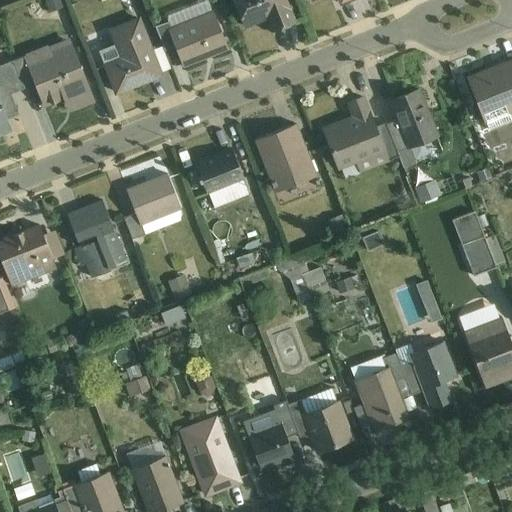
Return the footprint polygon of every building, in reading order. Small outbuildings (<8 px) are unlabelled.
[(176,70),(226,50),(205,0),(181,0),(152,12),(176,70)] [(271,30),(297,20),(288,0),(231,0),(241,23),(265,14),(271,30)] [(112,97),(163,76),(139,14),(105,27),(116,55),(98,62),(112,97)] [(47,119),(93,101),(68,35),(22,53),(47,119)] [(511,109),(511,57),(464,76),(481,122),(511,109)] [(407,146),(438,134),(418,85),(388,97),(407,146)] [(334,170),(383,151),(361,95),(312,114),(334,170)] [(0,133),(9,130),(0,107),(0,133)] [(274,190),(315,174),(294,121),(254,137),(274,190)] [(205,194),(244,180),(232,148),(193,162),(205,194)] [(139,223),(180,207),(166,173),(126,188),(139,223)] [(88,272),(126,258),(102,197),(65,211),(88,272)] [(474,210),(451,218),(471,275),(494,267),(474,210)] [(0,260),(9,285),(54,269),(38,224),(0,237),(0,260)] [(361,236),(365,248),(382,242),(377,230),(361,236)] [(182,273),(166,280),(176,300),(191,292),(182,273)] [(351,277),(335,280),(336,290),(353,288),(351,277)] [(166,325),(185,317),(178,302),(160,311),(166,325)] [(484,387),(511,374),(511,345),(499,315),(459,332),(484,387)] [(408,356),(430,410),(451,402),(443,381),(457,375),(444,342),(408,356)] [(0,368),(14,366),(11,355),(0,357),(0,368)] [(373,433),(410,419),(390,366),(353,380),(373,433)] [(128,395),(145,387),(139,375),(122,382),(128,395)] [(195,379),(198,393),(215,389),(212,375),(195,379)] [(317,451),(353,439),(335,388),(299,400),(317,451)] [(260,472),(294,461),(277,411),(244,423),(260,472)] [(202,494),(239,481),(216,415),(178,429),(202,494)] [(150,511),(153,511),(183,500),(160,440),(127,452),(150,511)] [(38,472),(48,469),(42,451),(32,454),(38,472)] [(84,511),(123,511),(108,470),(74,483),(84,511)] [(18,511),(57,511),(48,486),(14,499),(18,511)] [(438,504),(441,511),(453,511),(448,500),(438,504)]
